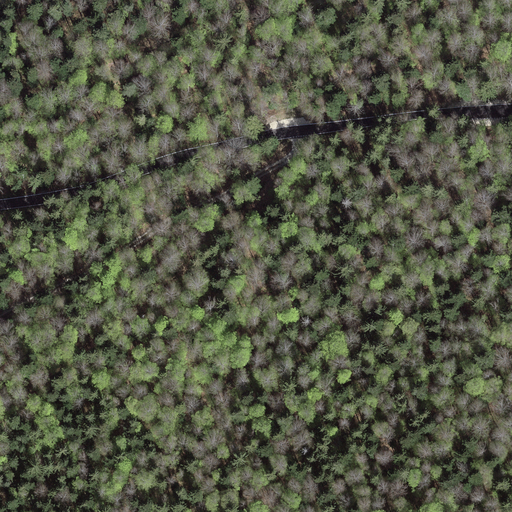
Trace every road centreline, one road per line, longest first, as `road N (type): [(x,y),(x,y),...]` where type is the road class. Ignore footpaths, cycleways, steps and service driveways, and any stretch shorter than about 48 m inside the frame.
road 1 (tertiary): [(511,107),(269,134),(83,190),(0,204)]
road 2 (track): [(0,429),(34,390),(263,196),(286,160)]
road 3 (track): [(307,130),(286,160),(0,315)]
